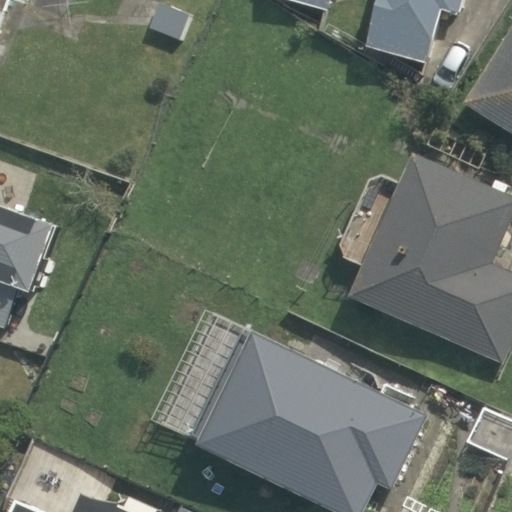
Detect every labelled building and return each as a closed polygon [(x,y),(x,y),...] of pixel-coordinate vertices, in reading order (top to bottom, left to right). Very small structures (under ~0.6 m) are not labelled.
[(460,0),(365,0),(354,40),(425,60),(441,7),(457,12),(460,0)] [(511,27),(465,101),(511,132),(511,27)] [(348,290),(450,336),(502,360),(511,338),(511,273),(484,260),(511,198),(511,197),(411,151),(348,290)] [(32,290),(53,223),(0,205),(0,324),(3,325),(16,285),(32,290)] [(425,415),(245,331),(194,442),(343,511),(360,511),(376,479),(392,487),(425,415)] [(155,511),(158,506),(52,463),(34,505),(7,494),(0,510),(0,511),(155,511)]
